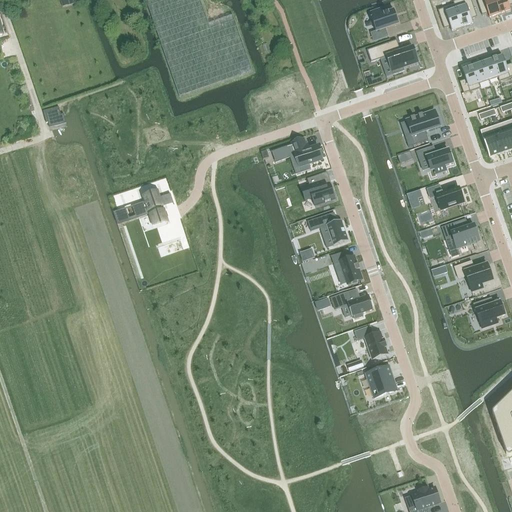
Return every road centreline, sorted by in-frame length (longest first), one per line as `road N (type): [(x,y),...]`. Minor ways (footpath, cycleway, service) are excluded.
road 1 (residential): [(454,511),(442,479),(411,451),(405,434),(411,385),(319,120)]
road 2 (track): [(0,0),(45,135),(0,150)]
road 3 (track): [(0,376),(46,511)]
road 4 (residential): [(444,78),(319,120)]
